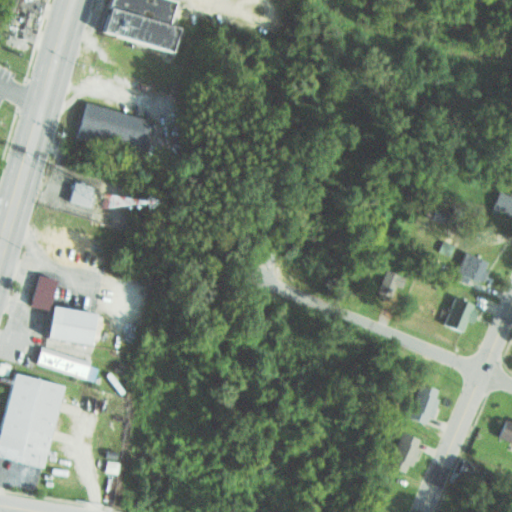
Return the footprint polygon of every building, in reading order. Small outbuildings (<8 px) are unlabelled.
[(16,0),(14,9),(1,5),(2,0),(16,0)] [(168,54),(89,27),(98,0),(169,0),(162,23),(181,29),(173,53),(168,54)] [(142,159),(65,135),(77,96),(154,121),(142,159)] [(60,203),(83,209),(90,186),(67,180),(60,203)] [(511,217),(489,209),(495,190),(511,195),(511,217)] [(474,288),(446,275),(459,248),(486,261),(474,288)] [(397,291),(374,281),(381,267),(403,277),(397,291)] [(358,306),(335,296),(347,268),(365,276),(359,289),(365,291),(358,306)] [(83,345),(36,336),(42,304),(24,301),(29,273),(50,276),(46,297),(90,305),(83,345)] [(451,292),(437,323),(456,332),(462,319),(473,323),(481,306),(451,292)] [(29,361),(93,382),(99,365),(34,344),(29,361)] [(56,381),(36,462),(0,453),(0,393),(6,369),(56,381)] [(422,424),(402,415),(418,379),(438,387),(422,424)] [(511,418),(500,413),(491,433),(511,443),(511,418)] [(400,472),(380,464),(396,427),(416,436),(400,472)] [(490,469),(456,455),(448,475),(482,489),(490,469)]
